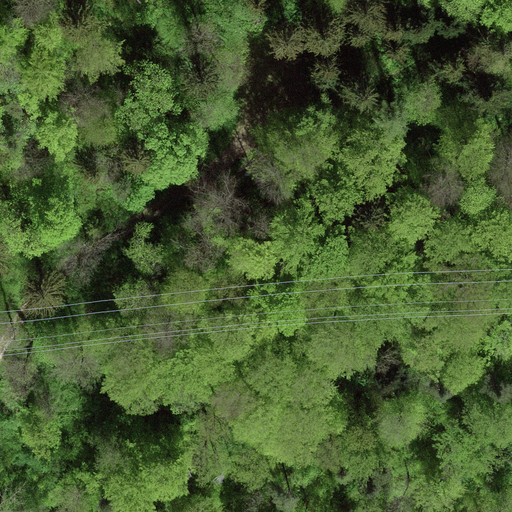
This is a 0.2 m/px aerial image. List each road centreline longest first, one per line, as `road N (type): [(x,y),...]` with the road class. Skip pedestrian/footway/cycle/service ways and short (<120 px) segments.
road 1 (track): [(511,403),(370,430),(312,431),(133,396),(0,359)]
road 2 (track): [(0,343),(71,263),(286,120),(350,95)]
